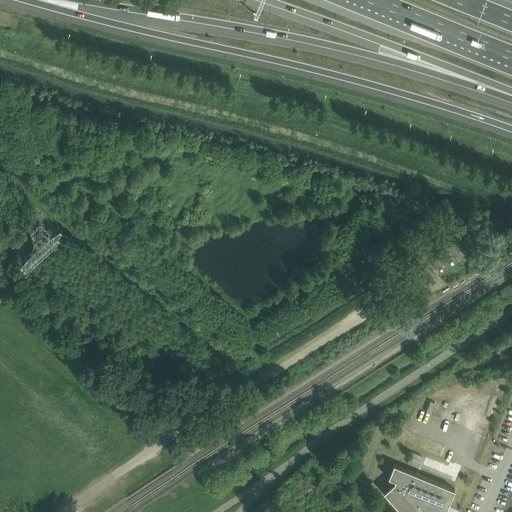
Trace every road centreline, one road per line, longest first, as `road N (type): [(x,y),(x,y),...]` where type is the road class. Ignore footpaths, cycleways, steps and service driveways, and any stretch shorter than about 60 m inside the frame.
road 1 (motorway): [(30,0),(307,67),(511,129)]
road 2 (motorway): [(79,0),(299,38),(511,97)]
road 3 (unclassified): [(66,511),(386,299)]
road 4 (motorway): [(261,0),(511,95)]
road 5 (motorway): [(365,0),(511,59)]
